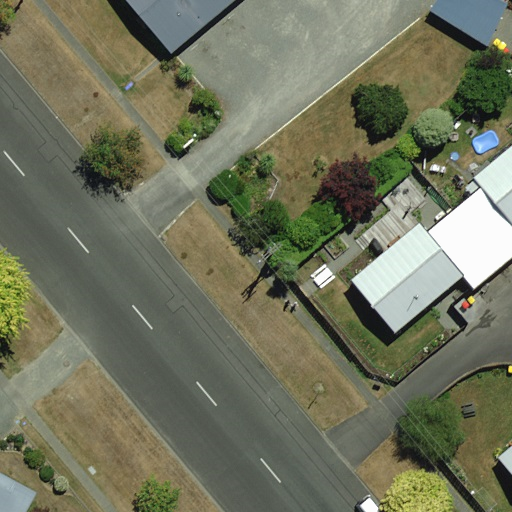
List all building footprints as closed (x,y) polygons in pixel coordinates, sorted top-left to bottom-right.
[(104,0),(150,55),(216,0),(104,0)] [(511,0),(422,0),(417,6),(472,65),(511,28),(511,0)] [(511,125),(329,271),(387,344),(511,245),(511,125)] [(511,424),(480,450),(511,490),(511,424)] [(0,480),(0,511),(25,511),(33,496),(0,480)]
